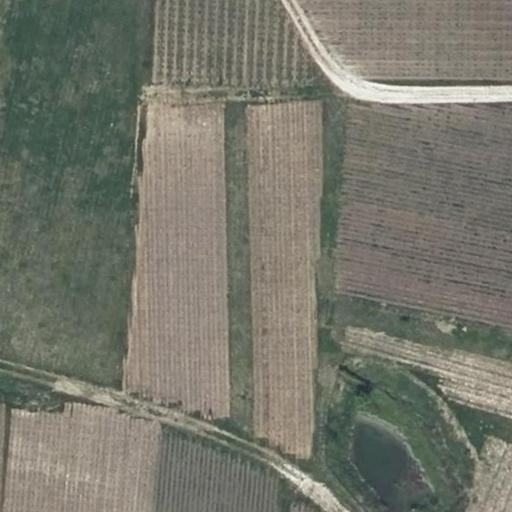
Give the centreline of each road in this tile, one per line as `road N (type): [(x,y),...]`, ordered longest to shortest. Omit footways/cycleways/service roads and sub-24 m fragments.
road 1 (track): [(136,0),(126,405)]
road 2 (track): [(297,472),(356,92)]
road 3 (track): [(337,511),(297,472),(0,363)]
road 4 (track): [(511,91),(356,92),(292,0)]
